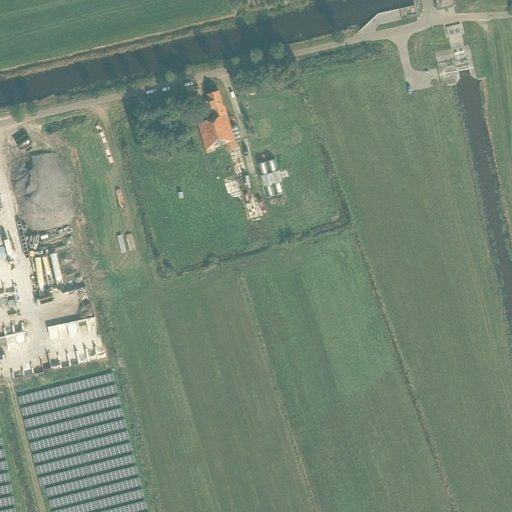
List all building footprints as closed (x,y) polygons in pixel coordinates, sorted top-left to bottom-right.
[(447,27),(450,35),(463,31),(460,23),(447,27)] [(223,106),(219,91),(208,95),(209,100),(204,102),(207,111),(211,110),(214,119),(199,124),(207,150),(235,141),(224,106),(223,106)] [(148,136),(159,133),(155,115),(143,118),(148,136)] [(259,164),(267,199),(285,194),(276,159),(259,164)] [(69,253),(73,267),(79,266),(74,251),(69,253)]
